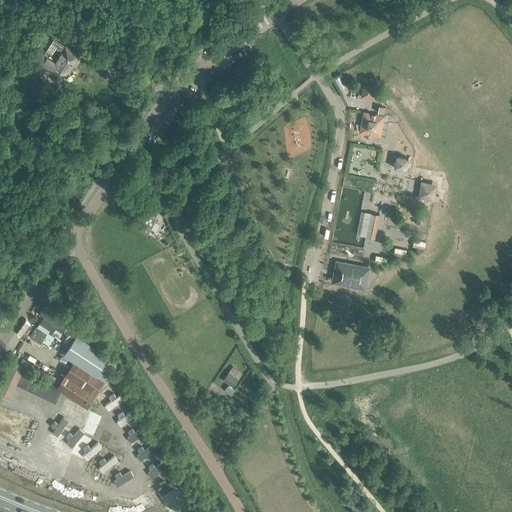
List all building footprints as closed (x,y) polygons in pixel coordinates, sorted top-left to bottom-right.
[(47,4),(42,13),(52,19),(58,11),(47,4)] [(63,75),(65,76),(76,59),(68,54),(71,50),(65,46),(52,38),(42,53),(41,52),(34,63),(50,73),(49,74),(59,81),(63,75)] [(359,95),(372,99),(376,86),(363,82),(359,95)] [(383,116),(363,112),(359,132),(379,136),(383,116)] [(408,158),(396,156),(393,168),(406,170),(408,158)] [(433,201),(435,195),(419,191),(418,197),(433,201)] [(147,203),(142,212),(156,220),(161,211),(147,203)] [(370,238),(374,239),(379,215),(374,214),(361,211),(356,235),(360,236),(370,238)] [(415,240),(414,246),(424,249),(425,242),(415,240)] [(394,248),(393,254),(405,256),(406,250),(394,248)] [(386,264),(387,258),(375,256),(374,262),(386,264)] [(336,261),(332,282),(365,289),(369,268),(336,261)] [(43,316),(31,336),(41,342),(48,332),(52,334),(57,326),(67,333),(74,322),(45,304),(39,313),(43,316)] [(73,361),(104,381),(109,373),(108,355),(75,334),(62,354),(73,361)] [(22,358),(19,363),(25,366),(28,362),(22,358)] [(56,387),(87,407),(104,381),(73,361),(56,387)] [(25,367),(38,375),(41,370),(28,362),(25,367)] [(32,390),(34,391),(34,393),(55,403),(60,392),(39,382),(36,381),(36,380),(32,378),(33,375),(22,370),(23,368),(12,363),(0,388),(0,392),(10,397),(16,383),(27,388),(32,390)] [(238,379),(229,372),(222,380),(232,387),(238,379)] [(47,380),(54,385),(58,379),(50,374),(47,380)] [(56,419),(93,436),(101,419),(65,401),(56,419)] [(131,409),(122,413),(133,434),(142,429),(131,409)] [(46,442),(84,458),(91,439),(54,424),(46,442)] [(0,454),(0,461),(7,465),(12,453),(3,449),(0,454)] [(155,451),(146,460),(156,471),(166,463),(155,451)] [(63,452),(59,460),(68,464),(72,456),(63,452)] [(12,467),(22,471),(27,460),(17,455),(12,467)] [(42,482),(46,475),(36,470),(32,478),(42,482)] [(157,483),(168,511),(185,511),(172,477),(157,483)] [(147,492),(130,500),(135,511),(152,503),(147,492)]
